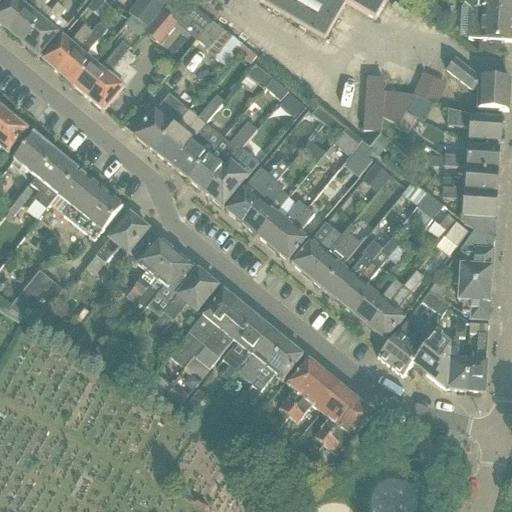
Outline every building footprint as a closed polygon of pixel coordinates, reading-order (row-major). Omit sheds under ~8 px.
[(9,0),(0,11),(0,28),(8,35),(36,0),(22,0),(20,4),(15,0),(9,0)] [(36,0),(8,35),(23,48),(52,13),(44,7),(50,1),(48,0),(36,0)] [(263,0),(218,0),(309,70),(363,85),(370,58),(321,45),(263,0)] [(344,0),(381,21),(393,0),(344,0)] [(511,0),(455,0),(464,6),(470,9),(483,14),(511,15),(511,0)] [(129,16),(132,19),(146,30),(158,15),(141,1),(129,16)] [(52,13),(23,48),(38,60),(51,45),(56,38),(58,36),(67,25),(60,20),(66,13),(58,6),(52,13)] [(469,22),(468,41),(479,42),(493,43),(501,43),(511,43),(511,15),(483,14),(470,9),(470,12),(469,22)] [(146,30),(143,33),(160,47),(177,26),(160,12),(158,15),(147,29),(146,30)] [(138,40),(146,30),(132,19),(124,28),(138,40)] [(57,76),(72,88),(93,63),(87,58),(107,33),(99,26),(92,34),(91,34),(57,76)] [(211,26),(198,43),(208,51),(221,34),(211,26)] [(41,63),(57,76),(91,34),(85,28),(71,45),(62,38),(41,63)] [(208,51),(206,53),(226,68),(235,56),(241,50),(221,34),(208,51)] [(72,88),(87,101),(126,54),(129,50),(122,45),(101,70),(93,63),(72,88)] [(241,50),(235,56),(250,67),(255,61),(241,50)] [(126,54),(87,101),(103,114),(135,75),(128,69),(134,61),(126,54)] [(476,112),(488,113),(508,114),(511,82),(478,80),(455,61),(446,73),(471,93),(478,93),(476,112)] [(254,68),(246,79),(263,92),(264,91),(271,81),(254,68)] [(271,81),(264,91),(280,104),(288,95),(271,81)] [(281,106),(279,109),(293,120),(303,108),(288,97),(288,98),(281,106)] [(135,139),(154,155),(188,114),(169,98),(135,139)] [(154,155),(172,169),(206,128),(225,105),(216,98),(198,121),(189,114),(188,115),(188,114),(154,155)] [(415,98),(405,115),(408,116),(415,121),(421,123),(431,106),(415,98)] [(318,110),(311,118),(323,127),(329,119),(318,110)] [(0,131),(10,120),(0,111),(0,131)] [(468,130),(467,143),(499,145),(501,119),(468,117),(447,112),(446,129),(468,130)] [(405,115),(397,129),(407,135),(415,121),(408,116),(405,115)] [(329,119),(323,127),(334,136),(340,128),(329,119)] [(10,120),(0,131),(0,151),(6,157),(26,132),(10,120)] [(223,142),(189,184),(205,197),(240,155),(239,154),(256,133),(247,125),(230,147),(223,142)] [(172,169),(189,184),(223,142),(206,128),(172,169)] [(343,136),(335,146),(351,159),(356,152),(359,149),(343,136)] [(32,137),(12,162),(34,180),(55,156),(32,137)] [(380,139),(370,152),(377,158),(388,145),(380,139)] [(465,172),(498,174),(499,149),(467,147),(466,158),(444,157),(444,159),(443,170),(465,172)] [(331,150),(325,157),(329,161),(335,153),(331,150)] [(351,159),(349,161),(364,173),(371,164),(358,153),(356,152),(351,159)] [(240,155),(205,197),(222,211),(235,196),(243,186),(258,168),(241,153),(240,155)] [(45,211),(56,198),(76,173),(55,156),(34,180),(29,187),(38,195),(33,201),(45,211)] [(325,157),(316,168),(321,170),(327,162),(325,157)] [(225,214),(241,227),(275,185),(288,170),(280,163),(267,178),(260,172),(225,214)] [(375,167),(365,179),(378,190),(388,178),(375,167)] [(443,181),(442,190),(496,194),(498,174),(465,172),(465,182),(443,181)] [(63,218),(72,226),(100,191),(77,173),(76,173),(56,198),(70,210),(63,218)] [(241,227),(256,239),(277,215),(289,201),(281,195),(283,192),(275,185),(241,227)] [(411,185),(401,197),(417,210),(426,198),(427,198),(411,185)] [(4,210),(8,213),(27,190),(23,187),(4,210)] [(27,190),(8,213),(15,219),(34,196),(27,190)] [(473,233),(472,235),(493,239),(496,194),(442,190),(442,201),(463,203),(462,218),(459,222),(473,233)] [(100,191),(72,226),(95,245),(123,210),(100,191)] [(416,210),(410,218),(425,231),(427,228),(432,222),(440,213),(442,210),(426,198),(417,210),(416,210)] [(256,239),(272,252),(307,211),(298,204),(284,221),(277,215),(256,239)] [(307,211),(272,252),(288,265),(308,240),(300,234),(314,217),(307,211)] [(435,225),(428,233),(437,241),(444,233),(446,235),(455,225),(440,213),(432,222),(435,225)] [(107,243),(94,259),(104,268),(118,252),(127,259),(136,249),(148,233),(131,219),(130,218),(129,217),(107,243)] [(304,252),(291,267),(307,280),(341,239),(333,232),(325,226),(311,243),(304,252)] [(445,240),(457,249),(468,235),(457,226),(445,240)] [(341,239),(307,280),(322,293),(343,268),(360,247),(351,239),(357,232),(351,227),(341,239)] [(464,255),(462,285),(490,287),(493,239),(472,235),(464,246),(475,250),(474,256),(464,255)] [(372,264),(338,306),(353,319),(374,294),(366,287),(400,247),(392,240),(382,252),(382,251),(380,254),(372,264)] [(145,275),(126,299),(134,306),(154,284),(176,257),(158,242),(145,257),(136,268),(145,275)] [(343,268),(322,293),(338,306),(372,264),(380,254),(382,251),(372,244),(361,257),(363,258),(350,274),(343,268)] [(134,306),(125,318),(133,325),(146,309),(159,319),(169,307),(167,305),(172,298),(173,298),(182,287),(195,272),(176,257),(154,284),(134,306)] [(9,311),(34,326),(63,291),(40,273),(9,311)] [(198,274),(185,290),(177,300),(175,299),(169,307),(159,319),(144,337),(155,345),(186,308),(196,316),(217,290),(198,274)] [(403,290),(369,331),(384,344),(397,329),(405,319),(397,313),(411,296),(424,280),(416,274),(403,290)] [(353,319),(369,331),(403,290),(395,283),(381,300),(374,294),(353,319)] [(436,284),(429,293),(443,303),(445,285),(436,284)] [(490,287),(462,285),(460,315),(470,316),(470,322),(488,323),(490,287)] [(429,293),(420,304),(421,305),(441,320),(449,307),(443,303),(429,293)] [(202,319),(170,359),(185,371),(194,359),(197,362),(206,351),(203,349),(238,307),(222,295),(210,310),(202,319)] [(388,347),(377,361),(403,380),(413,367),(422,354),(421,354),(438,333),(434,330),(436,328),(435,327),(441,320),(421,305),(396,336),(388,347)] [(206,351),(197,362),(210,372),(217,363),(232,344),(235,347),(256,322),(253,319),(238,307),(203,349),(206,351)] [(445,393),(464,394),(467,362),(457,362),(458,342),(464,342),(465,326),(463,324),(457,318),(456,332),(455,331),(454,340),(449,346),(449,347),(448,348),(445,393)] [(64,322),(52,336),(63,344),(74,330),(64,322)] [(228,369),(221,378),(230,386),(238,376),(272,335),(257,323),(256,322),(235,347),(222,363),(223,364),(228,369)] [(467,362),(464,394),(483,395),(485,364),(488,327),(479,327),(478,341),(477,341),(475,363),(467,362)] [(413,367),(445,393),(448,348),(449,347),(449,346),(440,339),(442,337),(438,333),(421,354),(422,354),(413,367)] [(238,376),(253,389),(287,348),(272,335),(238,376)] [(266,373),(253,389),(260,395),(274,378),(282,385),(289,376),(302,360),(287,348),(266,373)] [(100,349),(91,359),(102,366),(111,355),(100,349)] [(279,411),(290,419),(324,378),(307,364),(287,389),(293,394),(279,411)] [(155,378),(148,387),(155,393),(162,383),(155,378)] [(311,409),(320,416),(341,392),(324,378),(290,419),(297,425),(311,409)] [(175,389),(165,401),(177,411),(188,398),(175,389)] [(314,439),(324,447),(358,406),(341,392),(320,416),(328,423),(314,439)] [(195,397),(185,408),(200,420),(210,409),(195,397)] [(358,406),(324,447),(332,454),(345,437),(353,443),(373,419),(358,406)] [(229,429),(221,439),(233,446),(240,438),(229,429)] [(295,469),(287,477),(292,481),(300,473),(295,469)]
